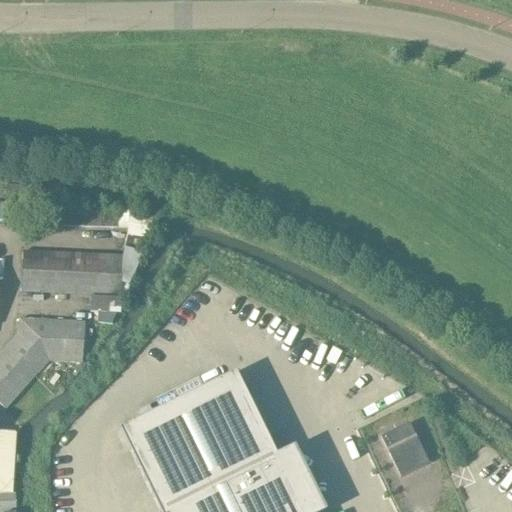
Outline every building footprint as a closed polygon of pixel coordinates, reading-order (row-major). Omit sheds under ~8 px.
[(0,225),(20,227),(20,225),(35,227),(38,195),(23,193),(24,188),(7,185),(5,205),(0,204),(0,225)] [(20,294),(90,297),(122,297),(124,297),(132,278),(141,258),(147,241),(154,243),(155,239),(152,238),(153,230),(150,229),(152,215),(127,211),(127,208),(119,208),(118,212),(46,209),(46,230),(97,232),(126,234),(121,257),(22,253),(20,294)] [(90,297),(90,314),(97,314),(115,314),(117,314),(118,314),(121,314),(122,306),(122,302),(122,297),(90,297)] [(0,354),(0,406),(5,411),(47,364),(84,365),(92,354),(82,352),(84,324),(19,320),(17,335),(0,354)] [(235,373),(118,430),(158,511),(326,511),(294,447),(276,456),(235,373)] [(380,439),(400,478),(428,464),(408,424),(380,439)] [(0,494),(12,493),(16,435),(0,432),(0,494)] [(0,495),(0,511),(12,511),(12,495),(0,495)]
